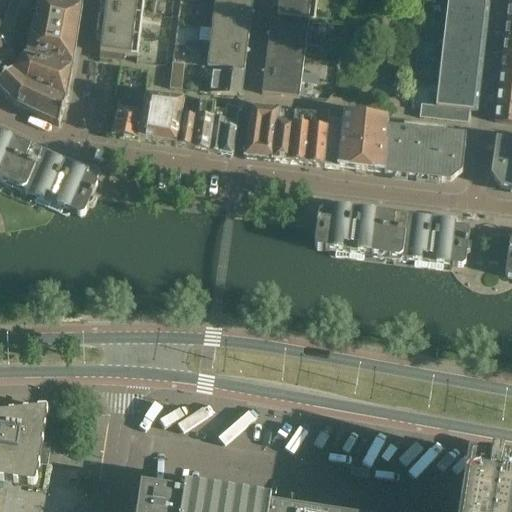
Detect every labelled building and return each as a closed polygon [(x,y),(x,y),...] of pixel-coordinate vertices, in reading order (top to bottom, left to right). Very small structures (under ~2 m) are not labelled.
[(78,0),(39,0),(38,5),(27,58),(26,58),(14,72),(0,84),(0,93),(14,107),(34,116),(59,128),(60,127),(59,126),(65,107),(66,104),(68,103),(67,102),(73,70),(77,47),(84,1),(78,0)] [(10,0),(8,9),(19,12),(21,0),(10,0)] [(100,0),(96,35),(102,36),(99,61),(124,64),(124,57),(137,59),(143,0),(100,0)] [(253,0),(215,0),(215,7),(200,5),(199,9),(251,15),(253,0)] [(315,25),(317,0),(273,0),(274,1),(280,2),(278,19),(309,24),(315,25)] [(449,0),(450,0),(447,21),(486,26),(489,4),(467,1),(456,0),(449,0)] [(249,35),(251,15),(199,9),(198,15),(214,17),(212,31),(249,35)] [(309,24),(278,19),(272,18),(269,38),(322,44),(323,39),(308,37),(309,24)] [(447,21),(445,43),(484,48),(486,26),(447,21)] [(246,55),(249,35),(212,31),(211,45),(195,43),(194,49),(246,55)] [(269,38),(267,57),(305,61),(307,47),(322,49),(322,44),(269,38)] [(511,41),(505,40),(503,57),(511,58),(511,41)] [(445,43),(442,65),(481,69),(484,48),(445,43)] [(0,55),(0,77),(17,62),(7,49),(0,55)] [(208,70),(213,71),(244,74),(246,55),(194,49),(194,53),(209,55),(208,70)] [(267,57),(265,76),(317,82),(318,77),(303,75),(305,61),(267,57)] [(511,58),(503,57),(502,73),(511,74),(511,58)] [(173,65),(170,91),(181,92),(184,66),(173,65)] [(442,65),(439,87),(479,91),(481,69),(442,65)] [(241,97),(244,74),(213,71),(213,72),(203,70),(202,76),(212,77),(211,84),(210,96),(224,96),(241,97)] [(511,74),(502,73),(500,90),(511,91),(511,74)] [(263,96),(300,101),(302,85),(317,87),(317,82),(265,76),(263,96)] [(439,87),(437,108),(469,113),(476,113),(479,91),(439,87)] [(511,91),(500,90),(498,107),(511,108),(511,91)] [(176,148),(182,118),(184,102),(146,97),(143,114),(137,141),(176,148)] [(143,114),(131,113),(133,101),(121,98),(119,106),(119,105),(111,136),(112,136),(112,137),(123,139),(125,141),(132,142),(134,141),(137,141),(143,114)] [(200,103),(197,121),(192,151),(208,154),(215,105),(206,104),(200,103)] [(468,125),(469,115),(469,113),(437,108),(422,106),(420,119),(468,125)] [(511,108),(498,107),(496,124),(511,126),(511,108)] [(225,112),(225,115),(238,117),(239,110),(226,108),(225,112)] [(214,110),(208,154),(220,156),(225,122),(224,122),(225,115),(225,112),(214,110)] [(244,161),(273,164),(278,125),(280,113),(250,110),(244,161)] [(273,164),(289,166),(294,113),(287,113),(285,126),(278,125),(273,164)] [(289,166),(306,168),(311,115),(294,113),(289,166)] [(324,169),(338,171),(344,116),(328,114),(328,117),(330,117),(324,169)] [(389,120),(361,117),(344,114),(344,116),(338,171),(379,177),(383,177),(388,129),(389,120)] [(225,115),(224,122),(225,122),(220,156),(232,159),(233,147),(234,147),(234,141),(238,117),(225,115)] [(321,116),(311,115),(306,168),(315,169),(321,116)] [(328,117),(321,116),(315,169),(324,169),(330,117),(328,117)] [(176,148),(192,151),(197,121),(182,118),(176,148)] [(466,138),(465,138),(388,129),(383,177),(451,185),(453,174),(463,175),(466,138)] [(85,216),(94,194),(97,187),(95,184),(85,179),(84,175),(88,177),(89,176),(91,176),(91,175),(91,173),(91,172),(90,172),(0,132),(0,185),(37,200),(35,204),(61,216),(63,211),(80,219),(85,216)] [(511,143),(495,141),(491,178),(502,180),(500,190),(511,191),(511,143)] [(414,269),(442,272),(443,267),(462,270),(462,269),(465,267),(469,234),(466,231),(455,229),(453,226),(453,225),(458,226),(459,226),(460,225),(460,223),(460,222),(459,221),(458,221),(386,212),(333,206),(332,206),(331,207),(330,208),(330,209),(331,210),(337,211),(337,212),(334,215),(322,213),(318,216),(315,248),(318,252),(328,253),(328,255),(329,256),(330,257),(331,258),(363,262),(364,258),(414,264),(414,269)] [(0,482),(30,487),(30,486),(32,486),(33,486),(35,485),(35,483),(36,483),(39,467),(39,464),(42,445),(43,443),(48,413),(47,413),(46,411),(46,410),(44,409),(43,409),(42,410),(42,409),(28,411),(8,413),(0,414),(0,482)] [(136,511),(511,511),(511,471),(503,470),(503,466),(503,464),(505,463),(506,462),(507,461),(507,459),(507,457),(507,455),(506,454),(504,453),(502,451),(500,451),(497,450),(494,451),(492,452),(489,454),(488,455),(488,457),(488,458),(489,461),(490,461),(489,464),(489,468),(466,466),(463,489),(457,491),(451,493),(446,496),(440,500),(437,502),(433,506),(428,511),(427,511),(292,511),(140,488),(136,511)]
